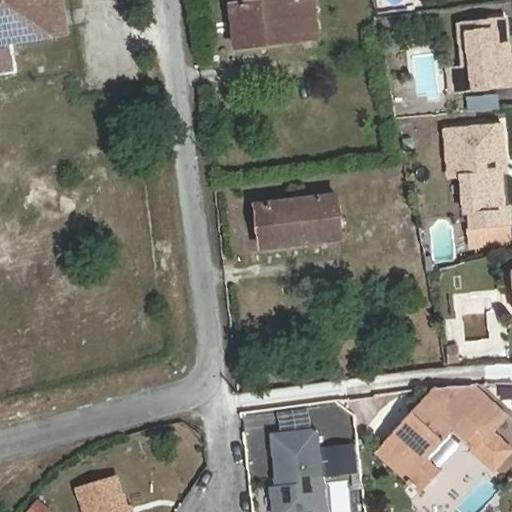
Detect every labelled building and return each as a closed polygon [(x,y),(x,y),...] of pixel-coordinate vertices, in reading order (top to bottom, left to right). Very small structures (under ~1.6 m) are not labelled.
[(64,0),(0,0),(0,74),(19,71),(14,40),(69,32),(64,0)] [(318,37),(312,0),(272,0),(231,5),(236,47),(318,37)] [(506,20),(461,25),(465,65),(468,90),(491,87),(491,82),(511,79),(511,55),(510,55),(506,20)] [(449,92),(468,90),(465,65),(446,67),(449,92)] [(465,113),(498,105),(495,95),(463,102),(465,113)] [(500,124),(445,129),(450,177),(461,176),(465,214),(470,214),(471,229),(509,225),(507,209),(502,210),(498,171),(480,173),(479,161),(503,159),(500,124)] [(262,248),(342,238),(337,195),(256,205),(262,248)] [(511,243),(509,225),(471,229),(473,246),(511,243)] [(446,345),(448,364),(460,363),(459,344),(446,345)] [(438,384),(378,452),(421,491),(440,470),(427,459),(452,431),(490,465),(507,447),(491,433),(504,419),(461,381),(438,384)] [(332,511),(321,427),(271,433),(277,485),(271,486),(274,511),(332,511)] [(128,511),(118,477),(78,489),(84,511),(128,511)] [(47,511),(49,511),(38,501),(27,511),(47,511)]
